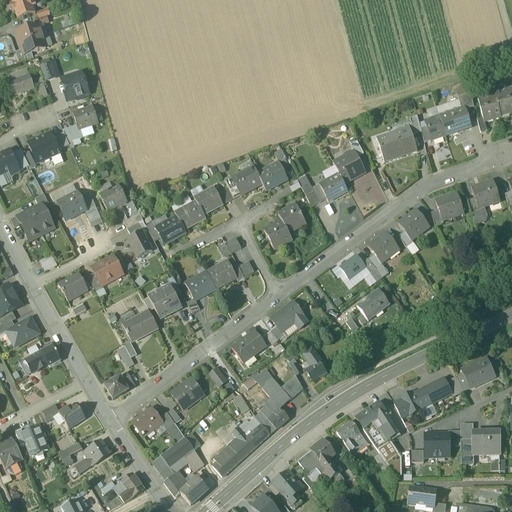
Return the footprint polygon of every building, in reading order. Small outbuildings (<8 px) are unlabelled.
[(15,13),(17,20),(35,14),(33,8),(35,7),(33,0),(10,0),(12,4),(9,5),(12,14),(15,13)] [(36,13),(39,20),(46,17),(49,16),(47,10),(36,13)] [(48,24),(46,17),(39,20),(34,21),(36,27),(38,27),(48,24)] [(46,49),(45,49),(42,37),(41,37),(38,27),(36,27),(16,34),(22,51),(24,57),(31,54),(46,49)] [(48,34),(41,37),(42,37),(45,49),(52,46),(48,34)] [(74,42),(75,46),(87,42),(86,37),(74,42)] [(9,55),(16,54),(12,40),(5,42),(9,55)] [(16,54),(19,65),(26,63),(24,57),(22,51),(16,54)] [(24,57),(26,63),(33,60),(31,54),(24,57)] [(40,68),(45,83),(57,79),(52,64),(40,68)] [(13,83),(29,77),(27,70),(10,76),(13,83)] [(72,78),(75,76),(62,81),(63,86),(71,83),(71,80),(72,78)] [(71,80),(71,83),(63,86),(66,94),(64,94),(67,103),(88,96),(82,79),(81,77),(78,76),(75,76),(72,78),(71,80)] [(9,84),(14,98),(33,91),(29,77),(13,83),(9,84)] [(37,90),(40,99),(46,97),(43,88),(37,90)] [(455,93),(457,99),(470,95),(468,89),(455,93)] [(511,93),(511,90),(495,94),(500,114),(507,112),(508,116),(511,114),(511,93)] [(499,114),(500,114),(495,94),(494,95),(494,96),(477,101),(482,119),(484,124),(493,122),(492,118),(500,116),(499,114)] [(464,110),(465,111),(473,109),(470,95),(457,99),(458,101),(462,111),(464,110)] [(436,109),(439,119),(462,111),(458,101),(436,109)] [(73,115),(79,132),(80,131),(91,127),(97,125),(97,123),(94,116),(92,109),(73,115)] [(439,119),(436,109),(426,112),(429,122),(439,119)] [(462,111),(439,119),(444,135),(456,132),(457,134),(470,129),(465,111),(464,110),(462,111)] [(94,116),(97,123),(103,122),(100,114),(94,116)] [(426,128),(420,130),(417,117),(409,120),(409,121),(411,125),(407,126),(408,129),(409,129),(412,137),(421,134),(424,144),(430,142),(426,128)] [(445,137),(444,135),(439,119),(429,122),(424,123),(426,128),(430,142),(445,137)] [(476,121),(480,134),(486,132),(484,124),(482,119),(476,121)] [(392,127),(394,134),(408,129),(407,126),(411,125),(409,121),(392,127)] [(94,135),(91,127),(80,131),(83,139),(94,135)] [(75,128),(69,130),(73,142),(79,140),(75,128)] [(417,152),(415,148),(414,145),(412,137),(409,129),(408,129),(394,134),(376,140),(384,163),(417,152)] [(68,144),(73,142),(69,130),(63,132),(63,133),(68,144)] [(51,133),(26,143),(36,166),(51,159),(60,156),(61,155),(58,150),(53,138),(51,133)] [(53,138),(58,150),(69,146),(68,144),(63,133),(53,138)] [(114,140),(108,141),(111,153),(117,151),(114,140)] [(354,153),(357,159),(363,156),(356,143),(350,147),(353,153),(354,153)] [(0,177),(0,179),(3,177),(9,175),(10,178),(20,173),(20,172),(12,156),(10,151),(0,155),(0,177)] [(12,156),(20,172),(28,167),(22,156),(20,152),(12,156)] [(278,164),(279,165),(286,161),(281,152),(273,155),(278,164)] [(28,153),(22,156),(28,167),(30,171),(36,167),(36,166),(28,153)] [(334,167),(338,176),(342,182),(347,180),(349,183),(365,174),(357,159),(354,153),(353,153),(345,157),(346,160),(334,167)] [(60,156),(51,159),(54,167),(63,163),(60,156)] [(332,164),(334,167),(346,160),(345,157),(332,164)] [(242,174),(253,168),(250,162),(239,168),(242,174)] [(278,164),(257,175),(262,185),(265,192),(277,186),(287,181),(279,165),(278,164)] [(216,166),(206,171),(210,178),(219,173),(216,166)] [(321,173),(326,183),(338,176),(334,167),(321,173)] [(252,190),(262,185),(257,175),(253,168),(242,174),(231,180),(234,186),(240,196),(252,190)] [(99,173),(103,181),(109,178),(105,170),(99,173)] [(9,175),(3,177),(7,186),(13,183),(10,178),(9,175)] [(343,185),(342,182),(338,176),(326,183),(319,186),(326,200),(327,201),(338,195),(339,197),(347,192),(343,185)] [(223,181),(228,189),(233,200),(240,196),(234,186),(233,187),(228,178),(223,181)] [(474,199),(478,210),(479,210),(481,209),(488,207),(487,205),(498,201),(499,203),(500,203),(493,182),(471,190),(474,199)] [(97,188),(100,195),(112,189),(109,183),(97,188)] [(288,189),(291,194),(301,189),(298,184),(288,189)] [(61,191),(66,199),(77,194),(72,185),(61,191)] [(311,208),(319,204),(312,190),(309,185),(301,189),(311,208)] [(99,195),(108,214),(127,204),(117,186),(112,189),(100,195),(99,195)] [(319,186),(312,190),(319,204),(326,200),(319,186)] [(190,192),(194,199),(204,194),(200,187),(190,192)] [(194,199),(196,203),(203,216),(212,211),(222,205),(217,195),(213,189),(204,194),(194,199)] [(222,206),(233,200),(228,189),(217,195),(222,205),(222,206)] [(61,212),(66,222),(73,218),(79,215),(86,212),(77,194),(66,199),(57,204),(61,212)] [(41,205),(43,209),(49,206),(43,195),(34,200),(38,207),(41,205)] [(438,211),(442,222),(443,222),(451,219),(451,217),(462,213),(462,216),(464,215),(457,195),(435,202),(438,211)] [(82,200),(88,212),(95,208),(90,196),(82,200)] [(188,197),(177,203),(181,210),(192,204),(188,197)] [(467,202),(471,215),(479,212),(479,210),(478,210),(474,199),(467,202)] [(174,214),(175,214),(181,210),(177,203),(177,202),(170,206),(174,214)] [(192,204),(181,210),(175,214),(176,217),(184,231),(193,226),(193,225),(205,219),(203,216),(196,203),(192,204)] [(61,212),(57,204),(50,208),(54,216),(61,212)] [(21,227),(29,242),(54,230),(43,209),(41,205),(38,207),(16,218),(21,227)] [(278,216),(282,223),(288,234),(298,229),(305,225),(295,206),(287,210),(287,211),(278,216)] [(100,219),(95,208),(88,212),(85,213),(90,224),(100,219)] [(471,215),(475,225),(485,221),(481,209),(479,210),(479,212),(471,215)] [(404,233),(411,243),(411,242),(417,238),(416,236),(427,228),(428,229),(429,229),(416,211),(398,225),(404,233)] [(430,214),(435,227),(443,224),(443,222),(442,222),(438,211),(430,214)] [(124,223),(127,230),(138,225),(143,222),(142,221),(139,215),(124,223)] [(165,217),(152,223),(155,229),(168,222),(165,217)] [(185,234),(184,231),(176,217),(168,222),(155,229),(160,239),(164,246),(173,241),(173,240),(185,234)] [(10,221),(14,230),(21,227),(16,218),(10,221)] [(149,218),(142,221),(143,222),(145,227),(152,223),(149,218)] [(102,224),(100,219),(90,224),(92,229),(102,224)] [(145,227),(154,243),(160,239),(155,229),(152,223),(145,227)] [(291,241),(288,234),(282,223),(272,228),(272,227),(263,231),(274,251),(281,247),(281,246),(291,241)] [(142,232),(138,225),(127,230),(131,237),(142,232)] [(416,236),(417,238),(428,229),(427,228),(416,236)] [(134,252),(138,260),(153,252),(142,232),(131,237),(128,239),(134,251),(134,252)] [(398,238),(406,249),(413,244),(411,242),(411,243),(404,233),(398,238)] [(373,256),(380,266),(381,265),(386,261),(385,259),(397,251),(398,252),(399,252),(386,235),(367,248),(373,256)] [(235,239),(230,242),(236,252),(241,249),(235,239)] [(230,255),(236,252),(230,242),(225,245),(230,255)] [(419,252),(413,244),(406,249),(411,257),(419,252)] [(230,255),(225,245),(219,247),(225,258),(230,255)] [(385,259),(386,261),(398,252),(397,251),(385,259)] [(39,262),(44,273),(57,266),(51,256),(39,262)] [(367,261),(375,271),(376,272),(383,267),(381,265),(380,266),(373,256),(367,261)] [(344,276),(348,282),(365,270),(361,265),(355,257),(339,269),(344,276)] [(94,274),(101,288),(102,287),(114,280),(113,279),(121,275),(112,258),(99,265),(101,268),(93,272),(94,274)] [(369,276),(375,271),(367,261),(361,265),(365,270),(369,276)] [(227,262),(206,273),(215,290),(226,284),(227,284),(236,280),(236,279),(232,271),(227,262)] [(248,263),(243,265),(248,276),(254,273),(248,263)] [(243,279),(248,276),(243,265),(237,268),(243,279)] [(338,280),(339,279),(344,276),(339,269),(337,267),(331,271),(338,280)] [(388,274),(383,267),(376,272),(382,279),(388,274)] [(196,272),(199,277),(206,273),(203,268),(196,272)] [(237,282),(243,279),(237,268),(232,271),(236,279),(236,280),(237,282)] [(365,270),(348,282),(349,283),(353,288),(363,280),(369,276),(365,270)] [(375,271),(369,276),(376,284),(382,279),(376,272),(375,271)] [(215,291),(215,290),(206,273),(199,277),(185,285),(193,301),(193,302),(194,301),(205,295),(206,296),(215,291)] [(91,286),(95,294),(103,290),(102,287),(101,288),(94,274),(87,278),(91,286)] [(63,296),(67,303),(88,292),(79,276),(58,287),(63,296)] [(348,282),(344,276),(339,279),(344,286),(349,283),(348,282)] [(376,284),(369,276),(363,280),(370,288),(376,284)] [(139,277),(134,283),(141,289),(146,283),(139,277)] [(170,288),(176,285),(173,279),(167,282),(170,288)] [(353,288),(349,283),(344,286),(349,292),(353,288)] [(170,288),(176,299),(182,297),(176,285),(170,288)] [(0,317),(0,318),(0,319),(11,313),(21,307),(17,299),(18,298),(15,293),(14,293),(10,287),(1,292),(0,292),(0,317)] [(170,288),(159,294),(170,315),(181,309),(176,299),(170,288)] [(106,296),(103,290),(95,294),(98,300),(106,296)] [(356,308),(368,323),(376,317),(371,312),(378,307),(382,313),(389,307),(378,292),(356,308)] [(159,320),(170,315),(159,294),(148,299),(154,311),(159,320)] [(143,302),(149,314),(154,311),(148,299),(143,302)] [(186,304),(192,315),(200,311),(194,301),(193,302),(193,301),(186,304)] [(277,328),(281,334),(282,334),(294,325),(299,330),(307,324),(292,305),(271,321),(277,328)] [(72,312),(75,318),(86,312),(83,306),(72,312)] [(122,318),(126,326),(137,320),(132,312),(122,318)] [(0,317),(0,325),(1,328),(11,323),(16,320),(11,313),(0,319),(0,318),(0,317)] [(123,327),(132,344),(141,340),(141,339),(157,330),(149,314),(137,320),(126,326),(123,327)] [(108,318),(111,324),(117,321),(114,315),(108,318)] [(6,333),(14,349),(39,335),(30,320),(14,328),(6,333)] [(345,325),(353,334),(358,330),(351,321),(345,325)] [(0,328),(0,336),(6,333),(14,328),(11,323),(1,328),(0,328)] [(286,340),(299,330),(294,325),(282,334),(284,338),(286,340)] [(277,328),(271,333),(278,343),(284,338),(282,334),(281,334),(277,328)] [(231,351),(242,366),(244,364),(253,358),(265,348),(254,333),(231,351)] [(272,346),(278,343),(271,333),(265,337),(272,346)] [(30,358),(39,353),(34,344),(25,349),(30,358)] [(130,345),(124,348),(131,361),(137,357),(130,345)] [(52,346),(40,353),(46,363),(48,366),(49,369),(60,362),(52,346)] [(133,366),(131,361),(124,348),(116,352),(122,363),(123,362),(127,369),(133,366)] [(309,380),(312,384),(322,378),(322,379),(327,376),(321,368),(324,366),(312,350),(303,356),(307,363),(311,368),(304,373),(307,377),(306,377),(308,381),(309,380)] [(36,369),(46,363),(40,353),(39,353),(30,358),(36,369)] [(26,366),(31,375),(37,372),(36,369),(30,358),(24,361),(26,366)] [(253,358),(244,364),(248,369),(257,362),(253,358)] [(485,361),(491,374),(498,372),(492,358),(485,361)] [(464,377),(470,390),(494,379),(491,374),(485,361),(461,372),(464,377)] [(36,369),(37,372),(48,366),(46,363),(36,369)] [(300,367),(304,373),(311,368),(307,363),(300,367)] [(26,378),(31,375),(26,366),(21,369),(26,378)] [(291,369),(295,377),(301,373),(297,366),(291,369)] [(209,375),(219,388),(225,383),(216,370),(209,375)] [(267,384),(277,395),(281,392),(280,391),(265,372),(259,376),(253,381),(256,385),(261,389),(267,384)] [(120,379),(128,392),(135,388),(127,375),(120,379)] [(461,389),(463,393),(470,390),(464,377),(456,380),(461,389)] [(104,388),(113,402),(128,392),(120,379),(104,388)] [(256,385),(253,381),(252,379),(244,385),(247,391),(256,385)] [(280,391),(281,392),(289,402),(302,391),(295,379),(280,391)] [(394,405),(401,420),(409,415),(410,417),(420,412),(432,406),(451,396),(451,395),(445,384),(443,380),(424,390),(424,391),(413,397),(412,396),(411,394),(401,399),(402,401),(394,405)] [(445,384),(451,395),(453,393),(456,392),(461,389),(456,380),(445,384)] [(171,396),(183,412),(203,398),(191,381),(190,382),(179,391),(179,390),(171,396)] [(270,400),(271,401),(277,395),(267,384),(261,389),(270,400)] [(223,389),(229,396),(233,391),(228,385),(223,389)] [(233,391),(229,396),(225,400),(227,403),(233,400),(242,415),(249,411),(236,389),(233,391)] [(279,410),(289,402),(281,392),(277,395),(271,401),(275,406),(275,405),(279,410)] [(262,413),(263,415),(275,406),(271,401),(270,400),(263,405),(266,409),(262,413)] [(355,419),(362,431),(386,415),(379,404),(355,419)] [(275,431),(276,431),(288,421),(279,410),(275,405),(275,406),(263,415),(264,415),(263,416),(275,431)] [(420,412),(425,421),(436,416),(432,406),(420,412)] [(41,414),(44,420),(58,413),(55,407),(41,414)] [(64,424),(69,431),(85,420),(77,407),(70,411),(68,408),(58,415),(64,424)] [(132,424),(142,439),(153,431),(161,425),(162,425),(159,420),(151,410),(132,424)] [(173,410),(166,414),(175,426),(181,421),(173,410)] [(269,437),(275,431),(263,416),(264,415),(263,415),(262,413),(255,419),(261,427),(269,437)] [(166,432),(175,426),(166,414),(159,420),(162,425),(161,425),(166,432)] [(64,424),(58,415),(52,419),(58,428),(64,424)] [(371,444),(376,451),(389,443),(400,436),(386,415),(362,431),(371,444)] [(238,429),(246,439),(261,427),(255,419),(248,425),(247,423),(238,429)] [(336,434),(353,457),(368,446),(350,423),(336,434)] [(158,438),(166,432),(161,425),(153,431),(158,438)] [(166,432),(176,446),(184,440),(175,426),(166,432)] [(461,426),(461,433),(461,442),(472,442),(472,435),(473,435),(473,426),(461,426)] [(269,437),(261,427),(246,439),(255,449),(269,437)] [(22,435),(26,445),(32,459),(49,452),(46,443),(48,443),(42,430),(41,431),(39,428),(22,435)] [(240,462),(255,449),(246,439),(238,429),(231,435),(236,441),(228,448),(240,462)] [(26,445),(22,435),(20,431),(14,433),(20,447),(26,445)] [(461,445),(461,442),(461,433),(448,433),(448,437),(449,445),(461,445)] [(472,435),(472,442),(472,454),(473,454),(487,454),(487,457),(499,457),(499,434),(487,434),(487,435),(473,435),(472,435)] [(184,440),(193,452),(200,447),(191,435),(184,440)] [(425,459),(437,459),(436,435),(433,435),(433,437),(424,437),(425,459)] [(440,435),(436,435),(437,459),(449,459),(449,445),(448,437),(440,437),(440,435)] [(152,465),(165,482),(178,473),(187,466),(198,458),(193,452),(184,440),(176,446),(152,465)] [(323,476),(328,483),(339,475),(333,468),(328,461),(335,456),(322,440),(309,451),(310,453),(297,463),(308,477),(316,471),(321,477),(323,476)] [(5,471),(10,468),(14,477),(21,473),(21,469),(18,462),(20,462),(15,452),(16,451),(14,448),(11,441),(2,446),(2,447),(0,448),(0,456),(1,458),(0,460),(1,463),(3,465),(4,468),(4,469),(5,471)] [(473,466),(473,454),(472,454),(472,442),(461,442),(461,466),(473,466)] [(91,467),(92,468),(109,457),(100,443),(83,454),(86,459),(91,467)] [(376,451),(379,456),(385,463),(397,454),(389,443),(376,451)] [(58,455),(61,461),(69,457),(80,452),(77,445),(58,455)] [(214,471),(221,479),(240,462),(228,448),(218,457),(220,458),(219,461),(215,464),(216,465),(214,466),(217,469),(214,471)] [(411,464),(423,464),(423,452),(411,452),(411,464)] [(389,469),(394,476),(401,476),(401,459),(397,454),(385,463),(387,466),(389,469)] [(387,466),(385,463),(379,456),(374,459),(381,470),(387,466)] [(67,472),(75,468),(69,457),(61,461),(67,472)] [(204,467),(198,458),(187,466),(193,473),(194,474),(204,467)] [(85,462),(75,468),(79,475),(91,467),(86,459),(85,461),(85,462)] [(46,466),(54,479),(60,475),(52,462),(46,466)] [(491,472),(499,472),(499,462),(491,462),(491,472)] [(178,473),(185,481),(193,473),(187,466),(178,473)] [(10,468),(5,471),(8,476),(14,477),(10,468)] [(312,484),(321,477),(316,471),(308,477),(307,478),(312,484)] [(175,500),(180,495),(179,495),(186,489),(182,484),(185,482),(185,481),(178,473),(165,482),(163,484),(175,500)] [(279,494),(288,503),(295,496),(303,490),(288,473),(273,486),(279,494)] [(120,500),(124,505),(144,491),(133,475),(132,475),(120,484),(128,494),(120,500)] [(328,483),(334,490),(344,482),(339,475),(328,483)] [(1,479),(4,486),(9,484),(11,483),(8,476),(3,478),(1,479)] [(302,481),(311,491),(315,487),(312,484),(307,478),(306,477),(302,481)] [(197,479),(186,489),(179,495),(180,495),(190,507),(208,492),(197,479)] [(101,491),(105,496),(112,491),(115,488),(111,483),(104,488),(101,491)] [(119,500),(120,500),(128,494),(120,484),(115,488),(112,491),(119,500)] [(268,489),(275,497),(279,494),(273,486),(272,485),(268,489)] [(415,511),(417,511),(424,511),(425,509),(432,510),(433,510),(434,505),(435,492),(410,489),(407,507),(415,508),(415,511)] [(16,494),(12,500),(16,503),(20,497),(16,494)] [(302,505),(295,496),(288,503),(295,511),(302,505)] [(277,511),(264,497),(251,508),(253,511),(277,511)] [(60,510),(61,511),(81,511),(76,502),(60,510)]
